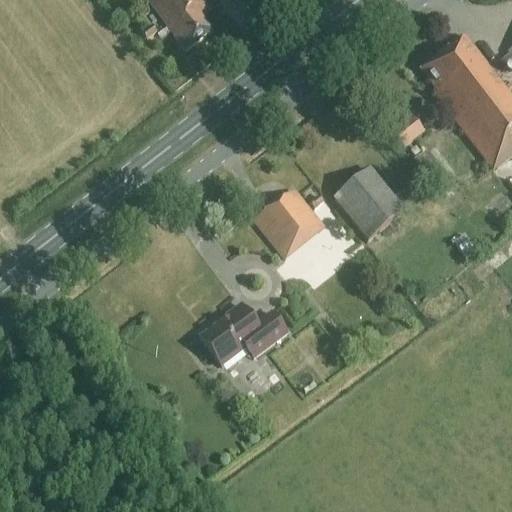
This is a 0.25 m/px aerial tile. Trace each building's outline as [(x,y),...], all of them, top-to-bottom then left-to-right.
[(199,21),(211,12),(201,0),(142,0),(184,54),(210,34),(199,21)] [(146,45),(155,37),(150,30),(141,38),(146,45)] [(511,53),(507,57),(509,59),(490,74),(464,40),(419,75),(437,98),(433,101),(492,176),(511,160),(511,102),(494,80),(511,66),(511,53)] [(402,153),(412,145),(421,137),(408,121),(389,136),(402,153)] [(413,161),(417,157),(413,152),(408,156),(413,161)] [(435,190),(448,180),(426,152),(413,162),(435,190)] [(369,174),(333,204),(367,246),(403,216),(369,174)] [(283,264),(323,232),(294,196),(291,198),(290,197),(252,225),(283,264)] [(311,212),(321,205),(316,198),(306,206),(311,212)] [(239,310),(224,321),(225,322),(198,342),(220,371),(248,350),(256,361),(286,338),(270,317),(254,329),(239,310)] [(291,336),(273,353),(290,371),(308,354),(291,336)]
